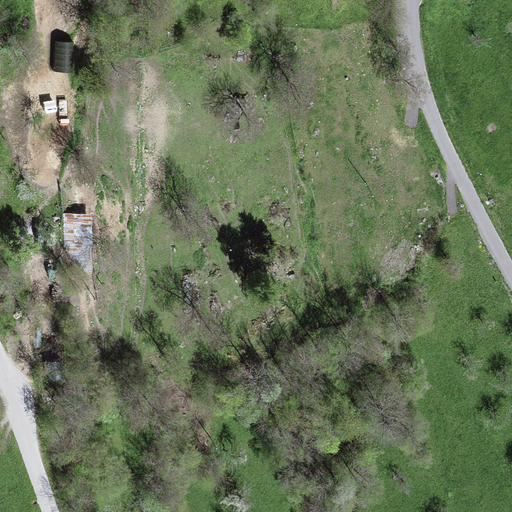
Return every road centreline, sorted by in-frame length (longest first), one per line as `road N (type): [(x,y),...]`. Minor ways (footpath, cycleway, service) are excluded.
road 1 (track): [(511,271),(432,121),(405,30),(408,0)]
road 2 (residential): [(0,357),(52,511)]
